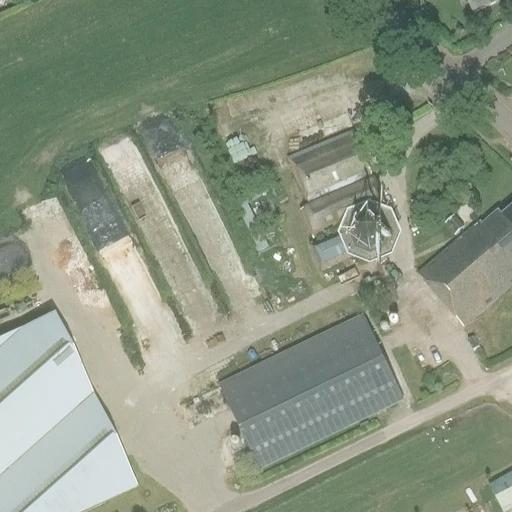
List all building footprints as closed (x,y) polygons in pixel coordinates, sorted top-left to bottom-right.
[(467,0),(474,14),(503,0),(467,0)] [(358,144),(293,172),(307,205),(373,177),(358,144)] [(373,180),(300,210),(311,238),(385,207),(373,180)] [(482,222),(419,275),(463,327),(511,285),(511,208),(504,215),(500,211),(484,225),(482,222)] [(357,222),(351,236),(357,249),(372,255),(386,249),(390,234),(385,222),(372,216),(357,222)] [(469,230),(459,217),(448,226),(459,238),(469,230)] [(346,232),(311,247),(321,271),(356,256),(346,232)] [(0,316),(0,326),(18,319),(15,310),(0,316)] [(0,343),(0,511),(86,511),(136,489),(54,318),(0,343)] [(22,320),(0,326),(0,338),(25,331),(22,320)] [(364,320),(221,391),(245,439),(234,445),(238,452),(249,447),(261,472),(404,401),(364,320)] [(481,350),(475,338),(469,341),(475,353),(481,350)] [(511,511),(511,478),(492,490),(504,511),(511,511)]
